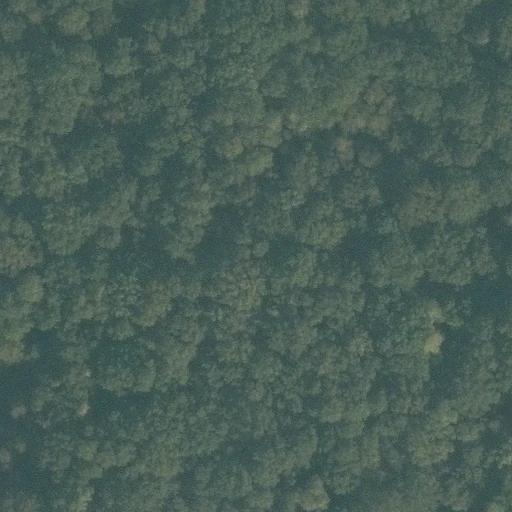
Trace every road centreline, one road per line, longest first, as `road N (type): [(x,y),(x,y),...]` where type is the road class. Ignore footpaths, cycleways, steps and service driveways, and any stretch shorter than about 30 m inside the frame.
road 1 (track): [(511,270),(0,310)]
road 2 (track): [(474,273),(379,511)]
